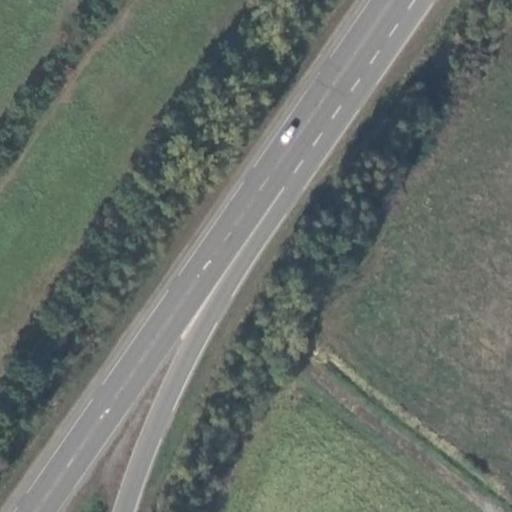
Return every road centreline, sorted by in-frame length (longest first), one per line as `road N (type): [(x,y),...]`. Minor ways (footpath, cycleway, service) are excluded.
road 1 (primary): [(323,109),(32,511)]
road 2 (primary): [(129,511),(197,329),(323,109)]
road 3 (residential): [(485,511),(331,396)]
road 4 (primary): [(399,0),(323,109)]
